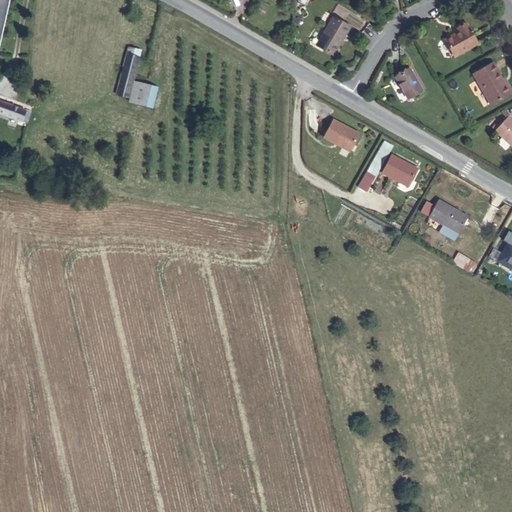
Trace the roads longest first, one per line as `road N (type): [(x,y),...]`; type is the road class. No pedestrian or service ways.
road 1 (secondary): [(346,96),(174,0)]
road 2 (secondary): [(511,191),(346,96)]
road 3 (residential): [(346,96),(386,32),(442,0)]
